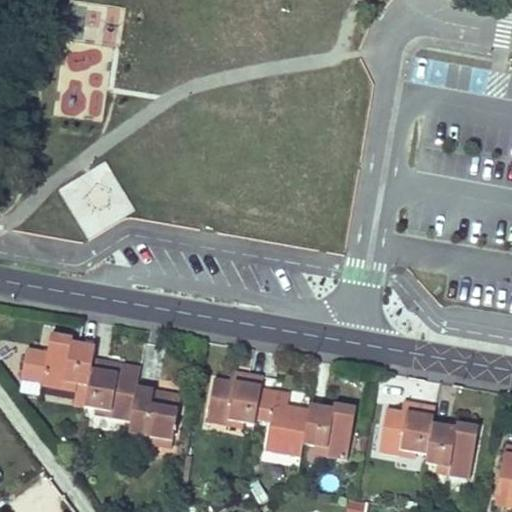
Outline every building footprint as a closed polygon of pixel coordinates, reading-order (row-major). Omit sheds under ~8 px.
[(106,161),(58,189),(87,238),(134,210),(106,161)] [(20,380),(42,384),(41,388),(63,391),(64,384),(76,386),(86,387),(91,359),(92,348),(78,346),(77,353),(68,352),(69,345),(70,340),(49,337),(46,356),(25,353),(20,380)] [(78,346),(69,345),(68,352),(77,353),(78,346)] [(86,387),(83,408),(98,410),(109,413),(108,418),(130,422),(136,389),(139,367),(91,359),(86,387)] [(230,374),(228,384),(240,386),(242,376),(230,374)] [(205,424),(226,428),(227,421),(242,424),(253,426),(254,420),(259,391),(262,379),(242,376),(240,386),(228,384),(213,381),(205,424)] [(64,384),(63,391),(75,394),(76,386),(64,384)] [(130,422),(128,435),(147,438),(171,443),(178,402),(170,400),(170,395),(136,389),(130,422)] [(259,391),(254,420),(269,422),(264,452),(299,458),(301,447),(307,411),(286,408),(288,396),(259,391)] [(400,402),(398,412),(412,415),(414,404),(400,402)] [(377,454),(398,458),(399,452),(415,455),(424,456),(429,425),(432,408),(414,404),(412,415),(398,412),(385,410),(377,454)] [(307,411),(301,447),(312,449),(323,451),(322,459),(344,463),(354,411),(333,407),(332,412),(331,419),(322,417),(323,411),(307,408),(307,411)] [(98,410),(97,416),(108,418),(109,413),(98,410)] [(332,412),(323,411),(322,417),(331,419),(332,412)] [(227,421),(226,428),(241,431),(242,424),(227,421)] [(424,456),(422,466),(434,468),(445,470),(444,477),(466,481),(476,429),(454,425),(453,429),(452,437),(443,435),(444,428),(429,425),(424,456)] [(453,429),(444,428),(443,435),(452,437),(453,429)] [(171,443),(147,438),(145,446),(169,451),(171,443)] [(312,449),(310,458),(322,459),(323,451),(312,449)] [(399,452),(398,458),(414,461),(415,455),(399,452)] [(511,458),(503,457),(495,500),(511,502),(511,458)] [(434,468),(433,475),(444,477),(445,470),(434,468)] [(260,481),(248,487),(257,505),(269,499),(260,481)] [(364,511),(366,501),(347,500),(346,511),(364,511)] [(511,502),(495,500),(494,506),(511,508),(511,502)]
